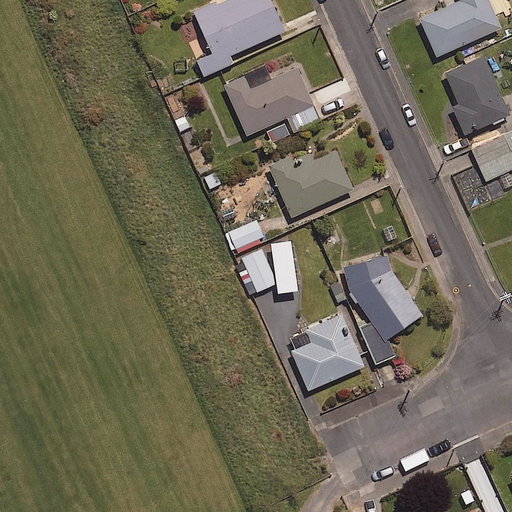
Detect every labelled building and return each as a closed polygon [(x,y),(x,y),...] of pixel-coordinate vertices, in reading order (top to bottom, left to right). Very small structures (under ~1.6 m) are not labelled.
[(285,32),(270,0),(228,0),(216,5),(215,2),(193,11),(216,63),(285,32)] [(501,27),(488,0),(460,0),(460,1),(420,19),(437,56),(501,27)] [(484,56),(444,73),(457,104),(451,107),(464,136),(510,115),(484,56)] [(246,74),(222,85),(246,137),(314,106),(297,67),(252,88),(246,74)] [(511,153),(511,152),(511,133),(473,150),(486,181),(511,170),(511,153)] [(352,190),(334,151),(313,161),(309,153),(292,161),(290,156),(268,166),(292,217),(352,190)] [(264,240),(257,222),(226,234),(233,252),(264,240)] [(298,293),(291,244),(272,247),(279,296),(298,293)] [(276,286),(263,250),(235,260),(248,296),(276,286)] [(387,256),(342,267),(348,291),(385,343),(423,316),(391,271),(387,256)] [(364,367),(341,314),(304,330),(310,343),(291,351),(308,391),(364,367)]
